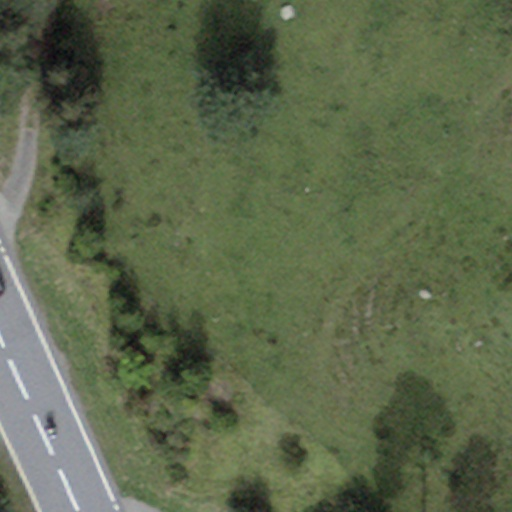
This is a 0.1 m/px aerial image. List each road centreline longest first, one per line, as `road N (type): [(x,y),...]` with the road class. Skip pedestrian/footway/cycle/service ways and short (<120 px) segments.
road 1 (track): [(0,214),(16,189),(49,0)]
road 2 (primary): [(77,511),(0,330)]
